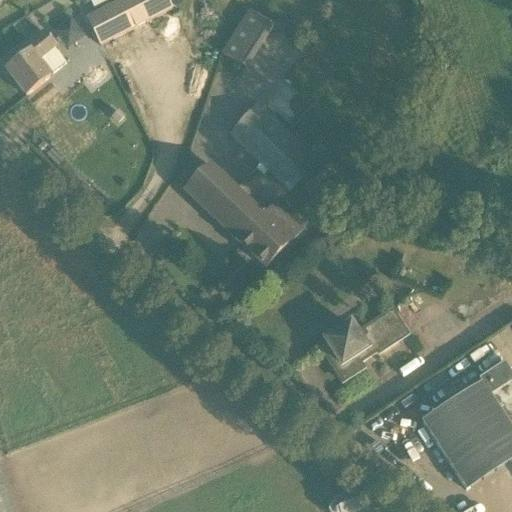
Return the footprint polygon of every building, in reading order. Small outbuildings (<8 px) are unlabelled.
[(101,46),(171,10),(166,0),(124,0),(87,19),(101,46)] [(88,0),(94,9),(111,0),(88,0)] [(270,24),(249,11),(222,54),(243,67),(270,24)] [(24,50),(29,56),(7,74),(26,99),(48,81),(47,80),(66,65),(54,50),(55,49),(44,34),(24,50)] [(227,136),(284,190),(313,159),(257,105),(227,136)] [(292,242),(264,216),(210,166),(185,193),(266,270),(292,242)] [(345,217),(349,202),(332,197),(328,213),(345,217)] [(392,314),(363,332),(367,337),(360,342),(351,327),(325,343),(328,348),(322,352),(343,384),(363,371),(359,365),(377,353),(379,356),(407,337),(392,314)] [(466,493),(497,473),(511,462),(511,431),(510,428),(511,426),(511,376),(505,366),(479,382),(482,387),(423,426),(466,493)] [(0,511),(11,511),(5,491),(0,492),(0,511)] [(361,496),(359,492),(335,503),(335,504),(331,507),(329,511),(358,511),(366,508),(364,504),(366,503),(363,495),(361,496)]
